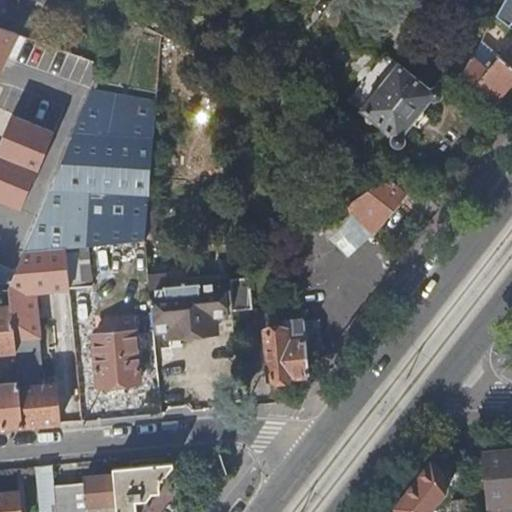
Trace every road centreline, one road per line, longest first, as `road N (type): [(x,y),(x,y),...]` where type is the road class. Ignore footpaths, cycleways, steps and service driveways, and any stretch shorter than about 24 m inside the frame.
road 1 (residential): [(0,448),(174,430),(317,440)]
road 2 (primary): [(511,191),(317,440)]
road 3 (primary): [(342,511),(428,400)]
road 4 (primary): [(428,400),(511,295)]
